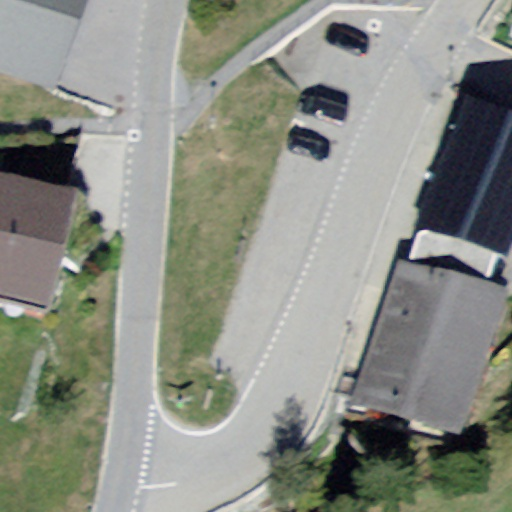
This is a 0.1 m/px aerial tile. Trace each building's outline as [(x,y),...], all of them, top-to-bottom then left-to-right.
[(80,0),(0,0),(0,63),(49,82),(80,0)] [(511,246),(511,119),(470,104),(435,194),(424,223),(430,225),(499,252),(509,255),(511,246)] [(69,195),(0,179),(0,286),(46,297),(69,195)] [(499,252),(430,225),(416,271),(483,292),(499,252)] [(416,271),(403,267),(361,398),(460,429),(501,298),(483,292),(416,271)]
